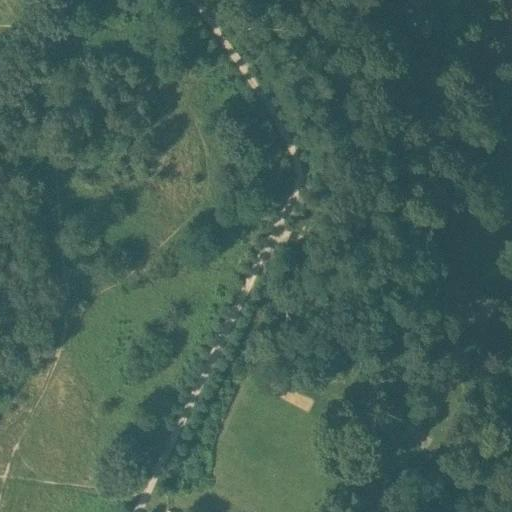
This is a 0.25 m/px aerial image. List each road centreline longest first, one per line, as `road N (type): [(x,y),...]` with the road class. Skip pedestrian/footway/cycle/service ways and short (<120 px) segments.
road 1 (track): [(192,0),(274,114),(299,173),(137,511)]
road 2 (track): [(272,236),(305,247),(332,237),(340,217),(349,68),(334,0)]
